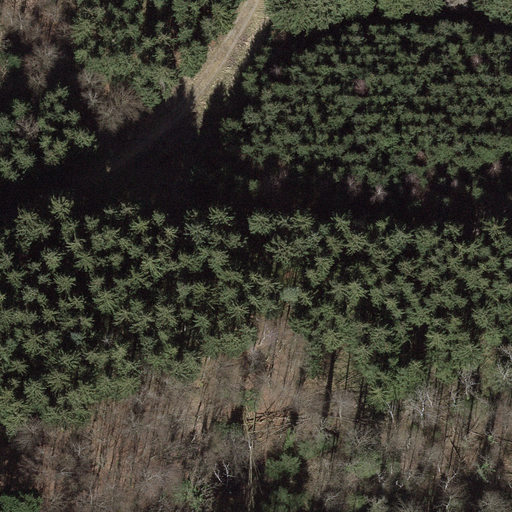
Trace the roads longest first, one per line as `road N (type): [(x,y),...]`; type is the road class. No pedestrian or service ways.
road 1 (track): [(511,222),(389,229),(10,215)]
road 2 (track): [(10,215),(106,165),(162,122),(205,71),(247,0)]
